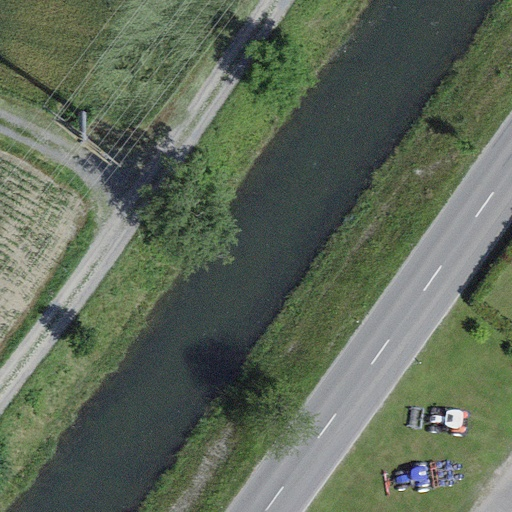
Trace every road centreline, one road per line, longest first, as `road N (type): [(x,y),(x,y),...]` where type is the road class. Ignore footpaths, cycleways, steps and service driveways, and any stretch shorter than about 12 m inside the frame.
road 1 (track): [(290,0),(0,404)]
road 2 (unclassified): [(272,511),(511,175)]
road 3 (track): [(160,184),(0,112)]
